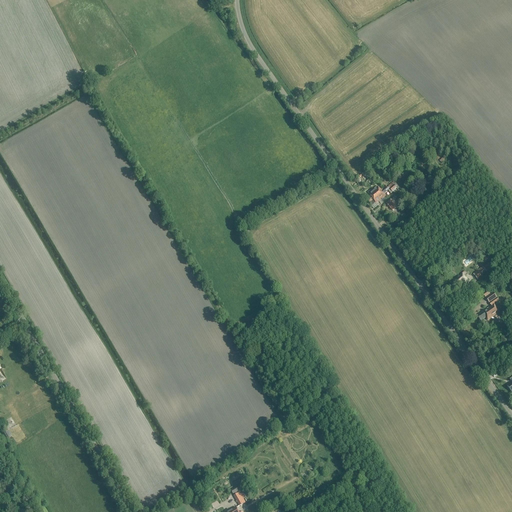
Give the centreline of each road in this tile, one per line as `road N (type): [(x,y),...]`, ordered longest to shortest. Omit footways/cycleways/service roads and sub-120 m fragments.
road 1 (unclassified): [(511,418),(254,53),(236,0)]
road 2 (tertiary): [(129,511),(22,318)]
